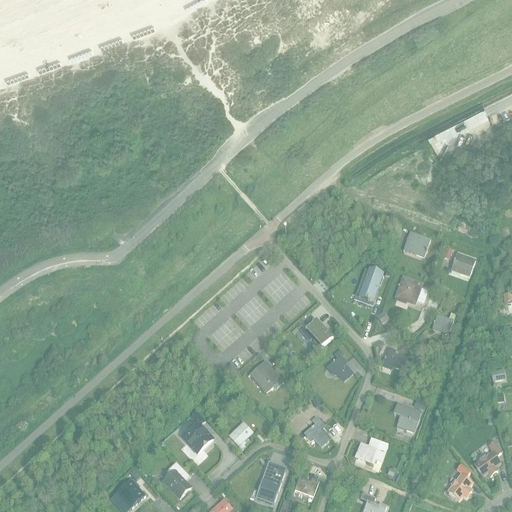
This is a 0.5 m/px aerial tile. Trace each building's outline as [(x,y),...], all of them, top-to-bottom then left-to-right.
[(424,262),(429,248),(408,240),(403,254),(416,259),(415,262),(423,265),(424,262)] [(444,259),(450,261),(453,252),(447,250),(444,259)] [(384,264),(386,255),(380,253),(377,262),(384,264)] [(469,280),(471,277),(476,263),(458,256),(455,263),(454,265),(451,274),(469,280)] [(369,271),(359,299),(368,302),(367,303),(370,304),(370,303),(372,304),(383,275),(369,271)] [(422,287),(404,280),(396,300),(415,307),(422,287)] [(383,325),(389,320),(384,313),(377,318),(383,325)] [(454,323),(453,323),(455,317),(451,315),(449,321),(438,317),(433,329),(445,333),(444,336),(449,338),(454,323)] [(317,322),(306,332),(322,350),(333,339),(317,322)] [(335,364),(330,367),(345,384),(354,376),(345,366),(348,363),(342,357),(344,355),(340,351),(331,359),(335,364)] [(395,356),(396,353),(389,351),(384,366),(404,373),(408,361),(395,356)] [(284,384),(281,381),(266,363),(253,375),(265,388),(262,390),(266,395),(275,387),(278,390),(284,384)] [(296,377),(292,381),(298,387),(303,383),(296,377)] [(505,403),(503,394),(495,396),(497,404),(505,403)] [(311,401),(315,409),(322,407),(318,398),(311,401)] [(424,412),(426,406),(417,403),(415,409),(424,412)] [(421,415),(405,409),(398,406),(395,414),(402,417),(399,426),(407,429),(406,431),(414,434),(421,415)] [(205,423),(197,415),(192,419),(197,425),(182,439),(198,456),(213,441),(201,428),(205,423)] [(322,431),(325,428),(320,423),(308,434),(322,449),(331,441),(322,431)] [(229,439),(242,452),(246,448),(242,445),(253,435),(244,425),(229,439)] [(370,448),(362,445),(358,455),(359,455),(358,457),(368,461),(367,464),(375,467),(377,462),(383,464),(390,448),(373,441),(370,448)] [(497,458),(502,455),(495,444),(489,448),(494,454),(487,460),(485,457),(479,461),(481,464),(475,468),(483,479),(488,475),(490,479),(498,473),(496,470),(500,466),(495,459),(496,458),(497,458)] [(263,502),(274,506),(286,470),(269,464),(259,490),(266,493),(263,502)] [(190,480),(191,479),(176,465),(167,474),(170,477),(163,484),(180,501),(191,490),(185,484),(185,482),(184,481),(188,477),(190,480)] [(471,474),(461,467),(457,472),(463,476),(462,478),(465,480),(466,479),(467,479),(471,474)] [(391,468),(387,476),(393,479),(397,471),(391,468)] [(134,471),(130,475),(136,482),(141,478),(134,471)] [(453,489),(449,495),(459,503),(463,498),(466,501),(472,493),(469,491),(472,486),(465,480),(462,478),(457,483),(455,481),(451,487),(453,489)] [(320,484),(313,481),(312,483),(300,479),(295,493),(314,499),(320,484)] [(117,497),(126,507),(127,506),(131,511),(146,498),(141,493),(140,494),(133,487),(126,494),(123,491),(117,497)] [(364,511),(386,511),(387,508),(381,505),(379,508),(374,506),(376,500),(363,495),(361,501),(368,504),(364,511)] [(224,502),(213,511),(232,511),(233,511),(224,502)]
